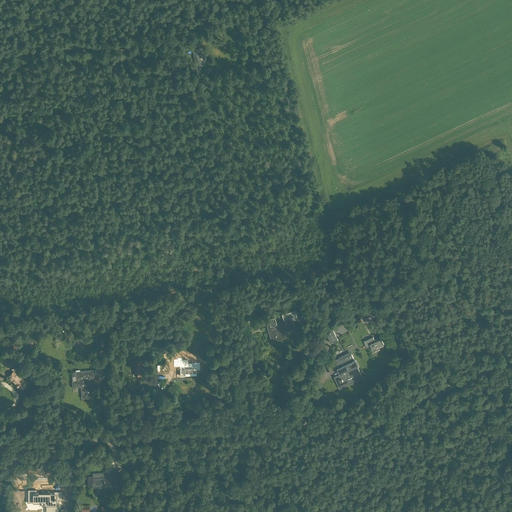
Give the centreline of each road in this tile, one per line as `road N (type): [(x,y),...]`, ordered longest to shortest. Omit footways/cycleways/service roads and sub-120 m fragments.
road 1 (unclassified): [(0,447),(357,424),(511,359)]
road 2 (track): [(333,0),(284,33),(328,209),(500,136),(511,153)]
road 3 (track): [(0,66),(171,21)]
